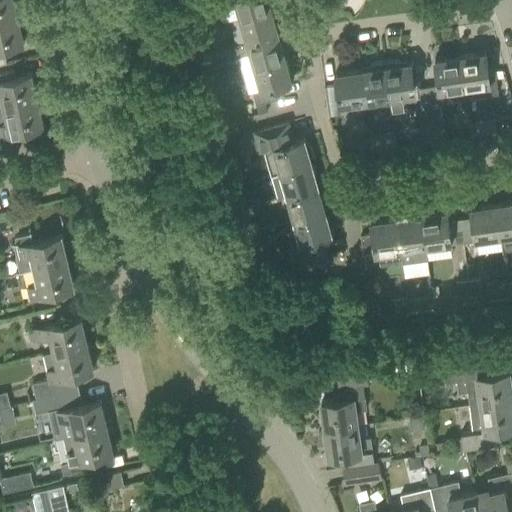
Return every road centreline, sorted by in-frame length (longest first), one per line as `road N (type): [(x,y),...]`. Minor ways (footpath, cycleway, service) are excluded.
road 1 (residential): [(316,511),(277,441),(170,315),(131,254)]
road 2 (residential): [(172,457),(158,457),(117,308),(131,254)]
road 3 (residential): [(308,39),(511,9)]
road 4 (residential): [(511,164),(341,188)]
road 5 (residential): [(93,150),(60,0)]
road 6 (residential): [(341,188),(308,39)]
road 7 (residential): [(285,277),(345,264),(353,239),(341,188)]
